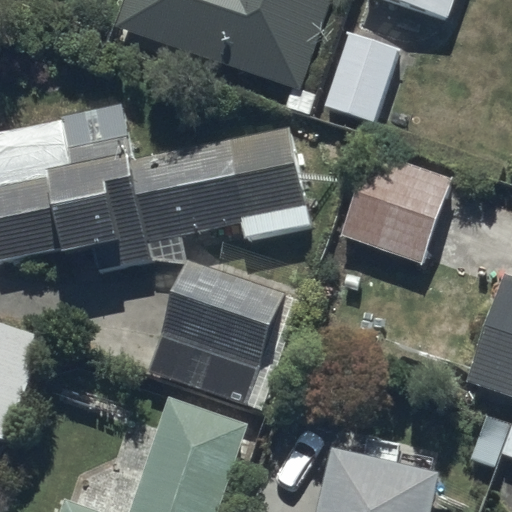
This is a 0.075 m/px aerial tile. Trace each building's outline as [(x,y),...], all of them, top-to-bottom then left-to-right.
[(333,0),(128,0),(120,26),(303,89),(333,0)] [(456,0),(401,0),(451,17),(456,0)] [(403,46),(351,27),(325,101),(377,119),(403,46)] [(245,236),(310,224),(291,128),(132,159),(121,106),(0,129),(0,262),(93,245),(98,270),(151,260),(147,241),(242,223),(245,236)] [(456,176),(377,148),(346,233),(425,261),(456,176)] [(250,407),(286,293),(185,261),(148,375),(250,407)] [(511,274),(509,273),(471,379),(511,393),(511,274)] [(0,318),(0,436),(12,441),(49,336),(0,318)] [(215,511),(246,423),(168,397),(128,511),(104,511),(65,499),(60,511),(215,511)] [(429,511),(438,473),(331,450),(316,511),(429,511)]
